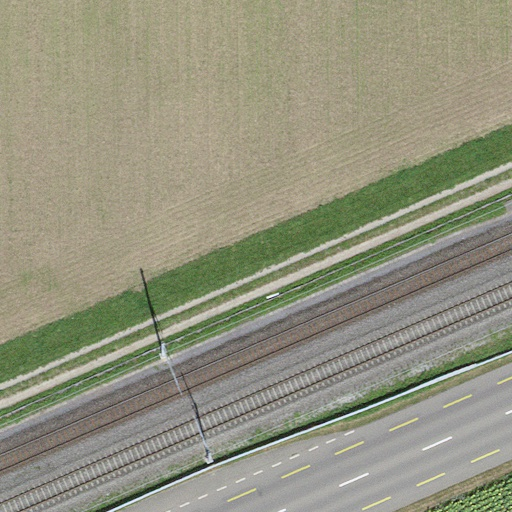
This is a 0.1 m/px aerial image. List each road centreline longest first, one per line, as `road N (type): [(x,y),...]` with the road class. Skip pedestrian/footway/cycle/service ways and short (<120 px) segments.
road 1 (track): [(0,396),(511,175)]
road 2 (primary): [(511,413),(284,511)]
